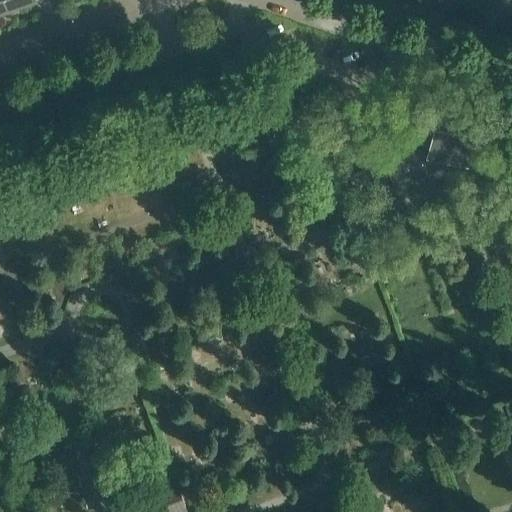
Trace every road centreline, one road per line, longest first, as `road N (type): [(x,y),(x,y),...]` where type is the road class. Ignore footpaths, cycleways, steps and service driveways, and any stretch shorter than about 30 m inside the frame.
road 1 (residential): [(0,59),(162,0)]
road 2 (residential): [(403,48),(283,0)]
